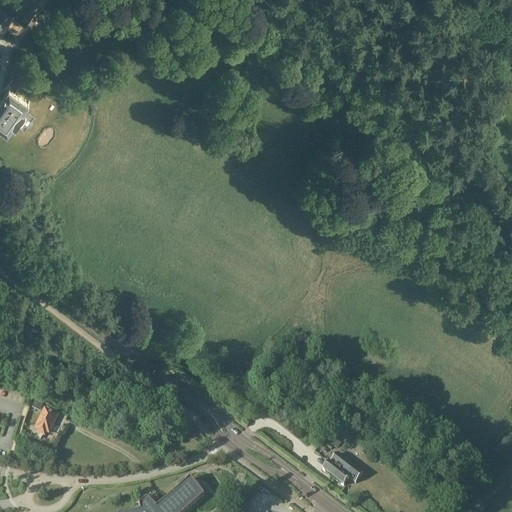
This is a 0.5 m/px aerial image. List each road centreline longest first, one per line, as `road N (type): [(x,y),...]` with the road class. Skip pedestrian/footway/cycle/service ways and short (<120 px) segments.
road 1 (tertiary): [(197,405),(0,252)]
road 2 (tertiary): [(197,405),(224,441),(307,488)]
road 3 (tertiary): [(307,488),(197,405)]
